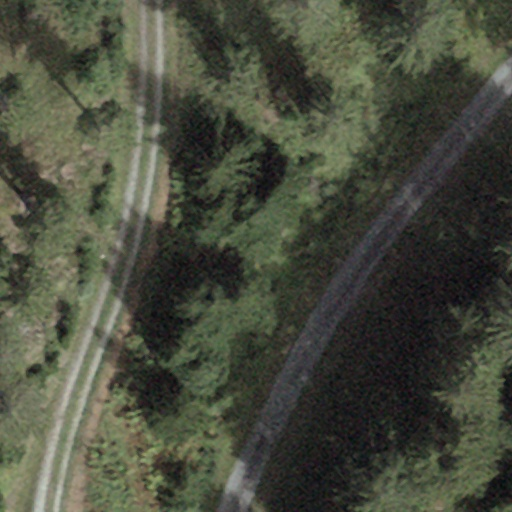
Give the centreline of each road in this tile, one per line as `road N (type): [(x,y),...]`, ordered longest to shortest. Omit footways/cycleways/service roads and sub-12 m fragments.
road 1 (track): [(250,511),(305,293),(511,33)]
road 2 (track): [(124,0),(121,255),(59,511)]
